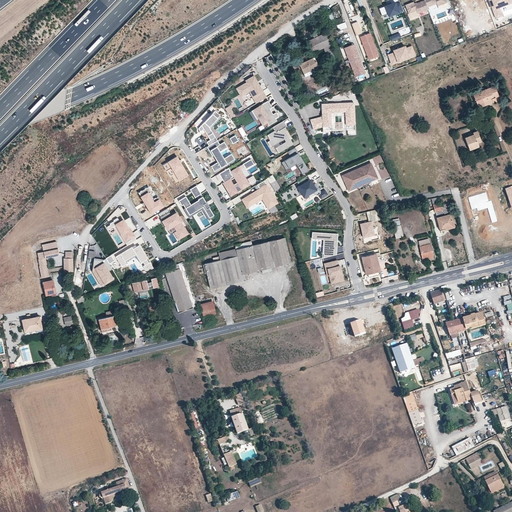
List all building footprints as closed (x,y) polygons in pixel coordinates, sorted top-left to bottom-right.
[(449,3),(447,0),(425,0),(417,3),(415,3),(414,2),(406,5),(409,14),(417,11),(419,14),(430,10),(429,8),(438,4),(439,7),(449,3)] [(511,1),(511,0),(488,0),(495,18),(501,16),(498,8),(511,3),(510,2),(511,1)] [(403,11),(400,3),(396,4),(395,2),(379,9),(383,19),(403,11)] [(339,32),(347,29),(345,21),(336,24),(339,32)] [(357,22),(351,24),(356,35),(361,33),(357,22)] [(399,32),(389,36),(391,40),(401,37),(399,32)] [(361,37),(370,61),(380,57),(371,33),(361,37)] [(324,34),(306,42),(312,53),(323,48),(332,71),(338,68),(324,34)] [(345,47),(356,76),(366,72),(355,43),(345,47)] [(393,52),(388,54),(391,64),(415,55),(411,45),(406,47),(405,46),(393,51),(393,52)] [(313,58),(298,64),(305,77),(319,70),(313,58)] [(256,102),(266,97),(253,76),(245,81),(246,82),(236,88),(240,95),(249,90),(256,102)] [(474,96),(477,104),(491,100),(492,103),(500,100),(494,86),(474,94),(474,96)] [(477,104),(474,96),(472,96),(477,108),(492,103),(491,100),(477,104)] [(272,107),(268,101),(252,111),(257,119),(259,118),(263,125),(267,122),(269,125),(277,120),(275,118),(278,116),(276,112),(273,114),(271,110),(266,113),(265,111),(269,108),(272,107)] [(313,129),(322,127),(331,127),(331,113),(346,113),(346,126),(354,126),(354,104),(322,104),(322,116),(310,120),(313,129)] [(225,108),(231,118),(235,116),(229,106),(225,108)] [(206,142),(208,146),(217,141),(209,127),(220,115),(215,111),(201,125),(210,140),(206,142)] [(287,126),(283,121),(272,127),(274,131),(268,135),(271,140),(268,141),(271,147),(284,139),(286,142),(276,147),(279,152),(293,144),(290,139),(285,131),(287,130),(285,127),(287,126)] [(241,126),(237,129),(242,137),(246,134),(241,126)] [(473,134),(469,136),(464,138),(467,147),(478,143),(477,142),(481,141),(477,130),(473,132),(473,134)] [(235,135),(229,139),(232,144),(238,141),(235,135)] [(208,146),(206,147),(212,156),(215,155),(219,161),(210,166),(214,172),(234,159),(231,154),(221,160),(217,153),(227,147),(224,142),(219,144),(217,141),(208,146)] [(297,153),(294,148),(287,152),(290,157),(281,163),(285,170),(295,164),(302,174),(308,171),(299,156),(297,157),(295,154),(297,153)] [(179,181),(189,175),(177,156),(162,165),(166,171),(171,168),(179,181)] [(254,164),(251,159),(243,164),(246,169),(254,164)] [(349,171),(340,175),(346,188),(353,185),(353,187),(366,181),(365,180),(375,176),(369,162),(359,166),(360,168),(350,172),(349,171)] [(244,180),(246,179),(238,166),(236,168),(244,180)] [(228,168),(218,174),(224,182),(222,183),(231,196),(249,185),(246,179),(244,180),(236,168),(230,171),(228,168)] [(267,177),(274,191),(280,187),(273,174),(267,177)] [(309,179),(297,187),(299,191),(298,192),(300,195),(302,194),(305,199),(309,197),(308,194),(312,192),(313,194),(316,195),(320,193),(317,189),(318,188),(315,183),(312,186),(310,183),(311,182),(309,179)] [(277,203),(263,181),(257,185),(259,189),(241,200),(246,208),(261,199),(267,209),(277,203)] [(201,194),(196,186),(190,189),(195,198),(201,194)] [(146,204),(151,213),(163,206),(157,197),(152,200),(148,193),(151,191),(148,187),(139,192),(144,201),(146,204)] [(477,211),(487,208),(488,210),(492,223),(497,221),(491,200),(486,202),(485,199),(487,199),(485,192),(468,197),(472,210),(477,208),(477,211)] [(191,204),(186,196),(179,201),(181,205),(183,204),(185,208),(189,215),(202,207),(209,217),(211,216),(213,215),(209,207),(210,207),(207,202),(206,202),(202,196),(198,199),(198,200),(191,204)] [(436,198),(431,199),(440,230),(453,227),(447,203),(438,206),(436,198)] [(202,207),(189,215),(185,208),(184,209),(188,217),(202,209),(208,220),(212,217),(211,216),(209,217),(202,207)] [(182,234),(183,236),(187,234),(180,222),(181,221),(176,213),(171,216),(167,208),(158,214),(167,229),(173,226),(179,237),(182,234)] [(381,208),(366,211),(369,222),(371,222),(384,219),(381,208)] [(114,221),(109,223),(112,227),(116,225),(124,237),(122,238),(127,245),(136,240),(130,229),(129,229),(123,220),(119,221),(117,217),(113,220),(114,221)] [(395,238),(403,236),(399,218),(392,220),(394,227),(392,227),(395,238)] [(374,234),(371,222),(369,222),(360,224),(363,237),(374,234)] [(173,226),(167,229),(170,234),(174,232),(178,239),(183,236),(182,234),(179,237),(173,226)] [(336,255),(338,234),(312,232),(312,238),(317,239),(317,240),(323,240),(325,240),(324,247),(323,247),(322,254),(324,254),(323,258),(336,255)] [(220,260),(204,264),(210,289),(243,281),(241,275),(291,262),(285,237),(252,245),(251,241),(235,245),(235,249),(218,253),(220,260)] [(428,238),(418,241),(422,259),(433,256),(428,238)] [(41,277),(47,276),(46,264),(45,258),(59,255),(56,241),(42,244),(43,252),(37,253),(40,265),(39,265),(41,277)] [(147,259),(139,245),(136,247),(133,249),(131,247),(115,256),(121,266),(126,264),(124,261),(136,254),(141,263),(147,259)] [(379,250),(361,254),(361,257),(360,257),(364,275),(368,274),(369,278),(379,275),(378,271),(380,271),(377,256),(380,255),(379,250)] [(64,271),(72,271),(72,258),(69,259),(69,253),(64,253),(64,259),(63,259),(64,271)] [(111,255),(106,258),(109,264),(114,260),(111,255)] [(109,264),(106,258),(102,260),(94,259),(93,271),(97,270),(104,281),(100,283),(101,286),(105,283),(105,284),(113,279),(109,271),(112,269),(109,264)] [(340,266),(338,266),(336,261),(324,264),(326,270),(328,269),(331,283),(343,280),(340,266)] [(153,268),(149,262),(143,266),(145,271),(153,268)] [(180,269),(166,273),(178,311),(192,306),(180,269)] [(104,281),(97,270),(93,271),(100,283),(104,281)] [(158,285),(156,277),(150,279),(151,282),(147,283),(146,280),(135,283),(136,285),(132,286),(134,292),(158,285)] [(53,279),(42,282),(45,295),(55,293),(53,279)] [(507,282),(500,283),(504,300),(511,298),(507,282)] [(431,293),(434,304),(444,300),(440,290),(434,292),(431,293)] [(117,301),(118,308),(125,307),(124,299),(117,301)] [(213,301),(200,303),(203,316),(216,313),(213,301)] [(418,309),(408,312),(410,319),(402,321),(405,331),(415,328),(412,320),(421,317),(418,309)] [(453,320),(457,333),(486,325),(482,313),(467,317),(453,320)] [(26,319),(21,319),(24,332),(42,328),(40,316),(30,318),(30,314),(25,314),(26,319)] [(71,315),(63,317),(65,325),(73,324),(71,315)] [(108,317),(98,319),(102,332),(111,329),(110,327),(117,325),(114,315),(108,317)] [(350,323),(354,336),(366,333),(361,319),(350,323)] [(446,323),(449,334),(457,333),(453,320),(446,323)] [(392,349),(400,372),(414,367),(406,344),(392,349)] [(447,359),(461,355),(460,349),(445,353),(447,359)] [(422,357),(413,360),(415,365),(424,362),(422,357)] [(475,358),(462,362),(464,372),(478,368),(475,358)] [(474,398),(471,392),(467,380),(461,383),(455,386),(455,387),(451,389),(453,394),(456,393),(459,401),(467,398),(468,400),(471,399),(474,398)] [(484,400),(483,394),(481,395),(479,389),(471,392),(474,398),(474,400),(482,398),(483,400),(484,400)] [(404,395),(412,425),(421,423),(413,392),(404,395)] [(456,393),(453,394),(457,403),(468,400),(467,398),(459,401),(456,393)] [(230,411),(238,433),(248,429),(240,407),(234,409),(230,411)] [(506,419),(502,407),(497,408),(501,421),(506,419)] [(451,446),(456,455),(474,446),(470,437),(451,446)] [(232,451),(224,454),(229,469),(237,466),(232,451)] [(466,459),(471,469),(482,463),(477,454),(466,459)] [(499,463),(501,470),(507,468),(504,461),(499,463)] [(489,486),(492,493),(504,487),(498,475),(486,481),(489,486)] [(248,482),(250,487),(261,482),(259,477),(248,482)] [(101,492),(102,494),(99,495),(101,501),(104,500),(105,503),(111,501),(111,499),(109,496),(115,494),(120,492),(131,488),(128,480),(116,483),(118,486),(101,492)] [(240,497),(237,491),(230,494),(231,496),(228,497),(229,501),(240,497)] [(390,497),(392,502),(400,499),(398,494),(390,497)] [(511,511),(511,501),(493,511),(494,511),(511,511)] [(398,507),(400,511),(406,511),(409,511),(406,503),(398,507)]
